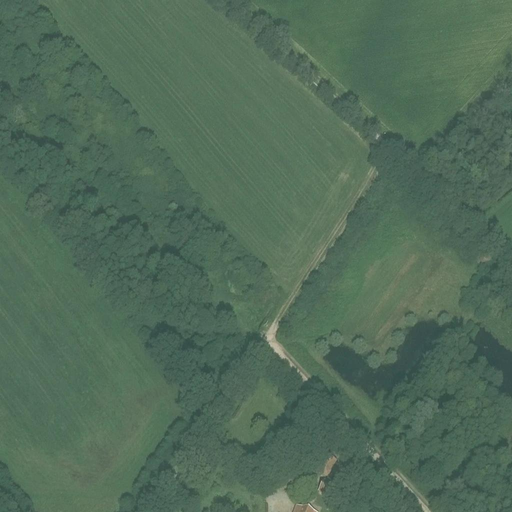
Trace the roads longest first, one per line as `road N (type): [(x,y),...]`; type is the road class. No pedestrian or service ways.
road 1 (track): [(425,511),(264,346)]
road 2 (track): [(265,342),(379,160)]
road 3 (unclassified): [(148,511),(265,342)]
road 4 (track): [(235,0),(352,113)]
